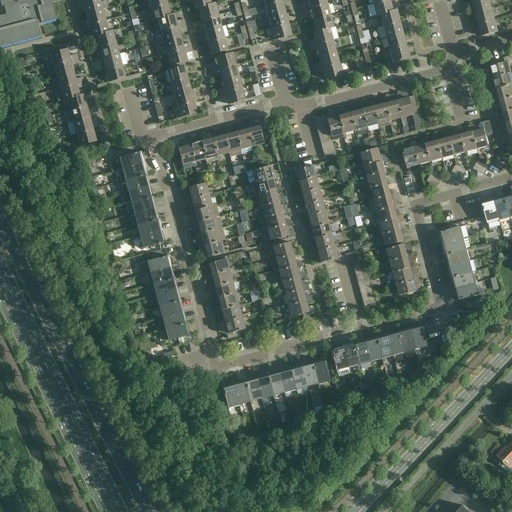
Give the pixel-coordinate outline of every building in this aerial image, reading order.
[(51,3),(58,1),(57,0),(0,0),(2,6),(4,5),(6,14),(0,15),(0,46),(40,36),(37,24),(41,23),(55,19),(51,3)] [(99,0),(90,0),(75,4),(76,8),(83,6),(86,14),(102,9),(108,8),(106,1),(100,2),(99,0)] [(166,0),(148,0),(150,8),(167,4),(166,0)] [(209,0),(183,0),(185,3),(192,2),(194,9),(214,3),(210,4),(209,0)] [(239,0),(241,5),(242,11),(247,10),(245,3),(248,3),(247,0),(239,0)] [(307,0),(310,8),(327,4),(325,0),(307,0)] [(389,0),(387,0),(372,4),(376,16),(379,15),(379,14),(392,11),(389,0)] [(489,0),(475,0),(472,1),(475,12),(492,8),(489,0)] [(282,1),(265,5),(268,17),(285,12),(282,1)] [(214,3),(194,9),(198,8),(201,19),(217,15),(214,3)] [(167,4),(150,8),(154,20),(174,14),(170,15),(167,4)] [(327,4),(310,8),(313,20),(330,15),(327,4)] [(492,8),(475,12),(478,24),(495,19),(492,8)] [(80,23),(81,27),(105,21),(102,9),(86,14),(87,21),(80,23)] [(379,14),(379,15),(382,26),(399,22),(396,10),(392,11),(379,14)] [(285,12),(268,17),(271,28),(288,24),(285,12)] [(174,14),(154,20),(157,19),(161,30),(184,24),(183,19),(176,21),(174,14)] [(217,15),(201,19),(204,31),(220,26),(217,15)] [(312,32),(333,27),(330,15),(313,20),(316,31),(312,32)] [(495,19),(478,24),(481,36),(498,32),(495,19)] [(105,21),(81,27),(83,31),(90,29),(92,37),(112,31),(108,32),(105,21)] [(399,22),(382,26),(386,38),(402,33),(399,22)] [(184,24),(161,30),(154,32),(158,44),(164,42),(180,38),(178,30),(185,28),(184,24)] [(288,24),(271,28),(274,40),(291,36),(288,24)] [(220,26),(204,31),(207,42),(224,38),(220,26)] [(307,42),(308,46),(332,40),(329,28),(333,27),(312,32),(314,40),(307,42)] [(112,31),(92,37),(96,36),(99,47),(115,43),(112,31)] [(402,33),(386,38),(389,49),(405,45),(402,33)] [(180,38),(164,42),(167,54),(191,47),(189,43),(182,45),(180,38)] [(224,38),(207,42),(210,54),(227,50),(224,38)] [(332,40),(308,46),(309,51),(317,49),(318,56),(335,51),(332,40)] [(115,43),(99,47),(102,59),(119,54),(115,43)] [(405,45),(389,49),(392,61),(409,57),(405,45)] [(191,47),(167,54),(170,65),(186,61),(185,53),(192,52),(191,47)] [(50,54),(53,65),(77,59),(76,55),(69,56),(67,49),(50,54)] [(313,65),(314,69),(338,63),(335,51),(318,56),(320,63),(313,65)] [(210,67),(211,71),(235,65),(232,53),(215,57),(217,65),(210,67)] [(119,54),(102,59),(105,71),(122,66),(119,54)] [(77,59),(53,65),(57,77),(73,72),(71,65),(78,63),(77,59)] [(487,77),(493,76),(494,78),(511,74),(508,62),(491,66),(491,64),(488,65),(484,66),(485,70),(492,72),(493,75),(487,77)] [(338,63),(314,69),(315,74),(323,72),(325,79),(341,75),(338,63)] [(235,65),(211,71),(212,75),(220,73),(222,81),(238,76),(235,65)] [(122,66),(105,71),(108,82),(125,78),(122,66)] [(184,66),(167,70),(171,82),(187,78),(184,66)] [(73,72),(57,77),(60,89),(84,82),(82,78),(75,80),(73,72)] [(493,76),(487,77),(488,82),(496,84),(496,87),(490,89),(496,87),(497,90),(511,85),(511,75),(511,74),(494,78),(493,76)] [(216,90),(217,94),(241,88),(238,76),(222,81),(223,88),(216,90)] [(187,78),(171,82),(174,94),(190,89),(187,78)] [(84,82),(60,89),(55,90),(58,102),(63,100),(83,95),(83,94),(79,95),(78,89),(85,87),(84,82)] [(496,87),(490,89),(491,93),(498,96),(499,99),(493,101),(499,99),(500,102),(511,98),(511,85),(497,90),(496,87)] [(241,88),(217,94),(219,99),(226,97),(228,104),(244,100),(241,88)] [(190,89),(174,94),(177,105),(193,101),(190,89)] [(402,99),(396,100),(400,118),(401,122),(403,121),(402,117),(412,115),(411,113),(417,111),(413,96),(407,97),(406,91),(403,92),(402,99)] [(390,102),(384,103),(389,121),(388,121),(389,125),(392,124),(391,120),(400,118),(396,100),(394,94),(392,95),(390,102)] [(83,95),(63,100),(67,99),(70,110),(86,106),(83,95)] [(378,105),(373,107),(377,124),(378,128),(380,127),(379,124),(388,121),(389,121),(384,103),(383,98),(380,98),(378,105)] [(499,99),(493,101),(494,105),(501,107),(502,110),(496,112),(502,111),(503,113),(511,110),(511,98),(500,102),(499,99)] [(193,101),(177,105),(180,117),(196,113),(193,101)] [(367,108),(361,110),(365,127),(366,131),(368,131),(367,127),(377,124),(373,107),(371,101),(369,101),(367,108)] [(355,112),(350,113),(354,130),(353,130),(355,134),(357,134),(356,130),(365,127),(361,110),(359,104),(357,104),(355,112)] [(86,106),(70,110),(63,112),(66,124),(73,122),(90,118),(86,106)] [(344,115),(338,116),(342,133),(342,134),(343,137),(345,137),(344,133),(353,130),(354,130),(350,113),(348,107),(346,108),(344,115)] [(326,119),(325,114),(326,119),(327,124),(329,129),(330,134),(331,139),(332,140),(334,140),(333,136),(342,134),(342,133),(338,116),(336,110),(334,111),(332,118),(326,119)] [(502,111),(496,112),(497,117),(504,119),(505,122),(499,124),(505,122),(506,125),(511,123),(511,110),(503,113),(502,111)] [(325,114),(313,117),(314,122),(326,119),(325,114)] [(90,118),(73,122),(76,134),(93,129),(90,118)] [(246,123),(245,123),(253,151),(255,150),(254,146),(264,144),(261,135),(268,133),(264,118),(255,120),(253,128),(247,129),(246,123)] [(326,119),(314,122),(316,127),(327,124),(326,119)] [(489,120),(484,122),(480,123),(478,130),(475,131),(473,125),(475,131),(472,132),(476,149),(488,146),(486,136),(493,134),(489,120)] [(505,122),(499,124),(500,128),(508,131),(508,134),(502,135),(502,136),(508,134),(509,136),(511,135),(511,123),(506,125),(505,122)] [(234,126),(236,133),(235,133),(240,150),(241,154),(253,151),(245,123),(243,124),(241,131),(236,132),(234,126)] [(327,124),(316,127),(317,132),(329,129),(327,124)] [(461,128),(463,134),(461,135),(465,152),(476,149),(472,132),(475,131),(473,125),(468,126),(466,133),(463,134),(461,128)] [(222,129),(224,136),(229,153),(228,153),(229,157),(241,154),(240,150),(235,133),(236,133),(234,126),(232,127),(230,134),(224,136),(222,129)] [(450,131),(451,137),(449,138),(453,155),(465,152),(461,135),(463,134),(461,128),(457,129),(455,136),(452,137),(450,131)] [(93,129),(76,134),(80,146),(96,141),(93,129)] [(211,132),(210,132),(212,139),(217,156),(218,160),(220,159),(219,156),(228,153),(229,157),(228,153),(229,153),(224,136),(222,129),(220,130),(218,137),(213,139),(211,132)] [(329,129),(317,132),(318,137),(330,134),(329,129)] [(438,134),(440,140),(437,141),(442,158),(453,155),(449,138),(451,137),(450,131),(445,132),(443,139),(440,140),(438,134)] [(199,135),(200,142),(206,163),(208,163),(207,159),(217,156),(218,160),(217,156),(212,139),(210,132),(208,133),(207,140),(201,142),(199,135)] [(330,134),(318,137),(320,142),(331,139),(330,134)] [(427,137),(428,143),(426,144),(430,161),(442,158),(437,141),(440,140),(438,134),(434,135),(432,143),(428,143),(427,137)] [(508,134),(502,136),(504,140),(511,142),(511,145),(505,147),(511,145),(511,147),(511,135),(509,136),(508,134)] [(188,138),(187,138),(195,166),(197,166),(196,162),(205,159),(206,163),(200,142),(199,135),(197,136),(195,143),(189,145),(188,138)] [(415,140),(416,147),(414,147),(418,164),(430,161),(426,144),(428,143),(427,137),(422,138),(420,146),(417,146),(415,140)] [(195,166),(187,138),(185,139),(183,147),(177,148),(183,169),(185,169),(184,165),(193,162),(194,166),(195,166)] [(331,139),(320,142),(321,147),(333,144),(332,140),(331,139)] [(416,147),(415,140),(410,142),(409,148),(402,150),(408,171),(410,171),(409,167),(418,164),(414,147),(416,147)] [(333,144),(321,147),(322,152),(334,149),(333,144)] [(360,165),(381,160),(382,162),(388,160),(387,156),(380,154),(378,148),(357,153),(357,156),(361,155),(364,164),(360,165)] [(334,149),(322,152),(324,158),(336,155),(334,149)] [(143,163),(140,151),(124,156),(123,153),(112,155),(113,159),(119,157),(122,169),(143,163)] [(479,158),(476,163),(486,169),(490,164),(479,158)] [(254,160),(244,163),(246,172),(256,169),(254,160)] [(381,160),(360,165),(360,167),(364,166),(367,175),(363,176),(363,177),(384,171),(385,174),(391,172),(390,167),(383,166),(382,162),(388,160),(382,162),(381,160)] [(143,163),(122,169),(125,180),(146,174),(143,163)] [(486,169),(476,163),(473,168),(483,175),(486,169)] [(450,174),(455,178),(461,167),(456,164),(450,174)] [(296,176),(297,179),(297,181),(319,176),(318,174),(315,175),(312,165),(295,170),(294,167),(288,169),(289,174),(296,176)] [(251,183),(272,178),(272,180),(278,178),(277,174),(270,172),(269,166),(247,172),(248,174),(252,173),(254,182),(251,183)] [(461,167),(455,178),(461,181),(467,170),(461,167)] [(345,170),(339,171),(342,183),(348,181),(347,178),(348,178),(345,170)] [(433,170),(430,175),(441,181),(444,176),(433,170)] [(384,171),(363,177),(364,179),(367,178),(370,187),(366,188),(387,183),(388,185),(394,183),(393,179),(386,177),(385,174),(391,172),(385,174),(384,171)] [(146,174),(125,180),(128,191),(150,185),(146,174)] [(441,181),(430,175),(427,181),(438,187),(441,181)] [(297,181),(297,179),(291,181),(292,186),(299,187),(300,191),(300,193),(322,187),(322,185),(318,186),(315,177),(319,176),(297,181)] [(404,179),(408,195),(415,193),(411,177),(404,179)] [(272,178),(251,183),(251,185),(255,184),(257,193),(254,194),(254,195),(275,189),(275,192),(282,190),(280,186),(273,184),(272,180),(272,178)] [(184,200),(212,194),(211,191),(207,192),(205,183),(181,189),(182,191),(189,193),(190,199),(184,200)] [(387,183),(366,188),(367,190),(371,189),(373,199),(369,200),(390,194),(391,197),(397,195),(396,191),(389,189),(388,185),(394,184),(394,183),(388,185),(387,183)] [(150,185),(128,191),(131,202),(153,197),(150,185)] [(300,193),(300,191),(294,192),(295,197),(302,199),(303,203),(304,205),(325,199),(325,197),(321,198),(318,189),(322,188),(322,187),(300,193)] [(275,189),(254,195),(254,197),(258,196),(260,205),(257,206),(257,207),(278,201),(278,203),(285,202),(283,197),(276,195),(275,192),(275,189)] [(212,194),(184,200),(185,203),(192,205),(193,210),(187,212),(215,205),(214,203),(210,204),(208,195),(212,194)] [(390,194),(369,200),(370,202),(374,201),(376,210),(372,211),(400,204),(399,202),(392,200),(391,197),(397,195),(391,197),(390,194)] [(504,196),(493,199),(499,220),(510,217),(504,196)] [(153,197),(131,202),(134,214),(156,208),(153,197)] [(304,205),(303,203),(297,204),(298,209),(305,211),(306,214),(307,216),(328,211),(328,208),(324,210),(321,200),(325,199),(304,205)] [(499,220),(493,199),(482,202),(488,224),(499,220)] [(278,201),(257,207),(257,208),(261,207),(264,216),(260,217),(260,218),(281,212),(282,215),(288,213),(286,209),(279,207),(278,203),(278,201)] [(400,204),(372,211),(373,214),(377,213),(379,222),(375,223),(403,216),(402,214),(395,212),(394,206),(400,205),(400,204)] [(215,205),(187,212),(188,214),(195,216),(197,222),(190,224),(191,224),(218,217),(215,205)] [(156,208),(134,214),(137,225),(159,219),(156,208)] [(307,216),(306,214),(300,216),(301,220),(308,222),(309,226),(310,228),(328,223),(344,219),(342,212),(336,214),(338,218),(327,221),(325,212),(328,211),(307,216)] [(281,212),(260,218),(260,220),(264,219),(267,228),(263,229),(263,230),(284,224),(285,226),(291,225),(290,220),(282,218),(282,215),(281,212)] [(403,216),(375,223),(376,225),(380,224),(382,233),(378,234),(379,235),(400,229),(406,227),(406,225),(402,224),(398,223),(397,217),(403,216)] [(218,217),(191,224),(191,226),(198,228),(200,233),(194,235),(194,236),(221,228),(218,217)] [(159,219),(137,225),(140,236),(162,230),(159,219)] [(310,228),(309,226),(303,228),(304,232),(312,234),(312,238),(313,240),(334,234),(334,232),(330,233),(328,223),(310,228)] [(241,224),(235,225),(239,236),(244,235),(241,224)] [(284,224),(263,230),(264,231),(267,230),(270,240),(287,236),(287,238),(294,236),(293,231),(286,229),(285,226),(284,224)] [(438,233),(441,244),(463,238),(460,227),(449,230),(438,233)] [(224,240),(221,229),(221,228),(194,236),(194,238),(202,240),(203,245),(197,247),(224,240)] [(400,229),(379,235),(379,237),(383,235),(386,245),(409,239),(409,237),(401,235),(400,229)] [(162,230),(140,236),(143,248),(165,242),(162,230)] [(313,240),(312,238),(306,239),(307,244),(315,246),(316,249),(316,252),(337,246),(337,244),(333,245),(331,236),(334,235),(334,234),(313,240)] [(463,238),(441,244),(445,255),(466,249),(463,238)] [(224,240),(197,247),(198,249),(205,251),(207,257),(228,251),(227,249),(223,250),(221,241),(224,240)] [(358,241),(352,242),(354,251),(360,250),(358,241)] [(273,249),(275,258),(292,254),(293,256),(299,255),(298,250),(291,248),(289,242),(268,247),(269,250),(273,249)] [(386,261),(413,254),(413,252),(406,250),(404,244),(383,250),(383,252),(387,251),(390,260),(386,261)] [(316,252),(316,249),(309,251),(311,255),(318,257),(319,263),(341,257),(340,255),(336,256),(334,247),(338,246),(337,246),(316,252)] [(466,249),(445,255),(447,266),(469,261),(466,249)] [(292,254),(275,258),(271,259),(272,261),(276,260),(278,270),(296,265),(296,268),(303,266),(301,261),(294,259),(293,256),(292,254)] [(351,258),(352,263),(364,260),(363,254),(351,258)] [(413,254),(386,261),(386,264),(390,262),(393,272),(389,273),(416,266),(416,264),(409,262),(407,256),(413,255),(413,254)] [(146,261),(150,273),(171,267),(168,255),(146,261)] [(205,276),(211,275),(229,270),(233,269),(232,267),(228,268),(226,259),(202,265),(202,267),(210,269),(211,275),(205,276)] [(364,260),(352,263),(353,268),(365,265),(364,260)] [(469,261),(447,266),(451,278),(472,272),(469,261)] [(296,265),(278,270),(274,271),(275,273),(279,272),(281,281),(299,277),(299,279),(306,278),(304,273),(297,271),(296,268),(296,265)] [(365,265),(353,268),(355,273),(367,270),(365,265)] [(416,266),(389,273),(389,275),(393,274),(396,284),(392,285),(419,277),(419,275),(412,273),(410,268),(416,266)] [(171,267),(150,273),(153,284),(174,278),(171,267)] [(211,275),(205,276),(206,279),(213,281),(214,286),(208,288),(214,287),(232,282),(236,281),(235,279),(231,280),(229,271),(233,270),(233,269),(229,270),(211,275)] [(367,270),(355,273),(356,278),(368,275),(367,270)] [(472,272),(451,278),(454,289),(475,283),(472,272)] [(368,275),(356,278),(357,283),(369,280),(368,275)] [(299,277),(281,281),(277,282),(278,285),(282,284),(284,293),(302,288),(302,291),(309,289),(307,284),(300,283),(299,279),(299,277)] [(419,277),(392,285),(393,287),(396,286),(399,295),(423,289),(422,287),(415,285),(413,279),(420,278),(419,277)] [(174,278),(153,284),(156,295),(177,290),(177,289),(174,278)] [(369,280),(357,283),(359,288),(371,285),(369,280)] [(214,287),(208,288),(209,290),(216,292),(217,298),(211,300),(217,298),(235,294),(239,293),(238,291),(234,292),(232,282),(236,281),(232,282),(214,287)] [(475,283),(454,289),(457,300),(478,294),(475,283)] [(371,285),(359,288),(360,293),(372,290),(371,285)] [(302,288),(284,293),(281,294),(281,296),(285,295),(287,304),(305,300),(306,302),(312,301),(311,296),(303,294),(302,291),(302,288)] [(177,290),(156,295),(159,306),(180,301),(180,300),(177,289),(177,290)] [(258,289),(248,291),(251,303),(261,300),(258,289)] [(372,290),(360,293),(362,298),(373,295),(372,290)] [(217,298),(211,300),(212,302),(219,304),(220,310),(214,311),(214,312),(220,310),(238,305),(242,304),(241,302),(237,303),(235,294),(239,293),(235,294),(217,298)] [(373,295),(362,298),(363,303),(375,300),(373,295)] [(180,301),(159,306),(162,317),(183,312),(184,312),(180,300),(180,301)] [(305,300),(287,304),(284,305),(284,308),(288,307),(291,316),(307,312),(308,314),(315,312),(314,308),(306,306),(306,303),(312,301),(306,302),(305,300)] [(375,300),(363,303),(364,309),(376,305),(375,300)] [(220,310),(214,312),(215,314),(222,316),(224,321),(217,323),(241,317),(245,316),(245,314),(241,315),(238,305),(242,304),(238,305),(220,310)] [(183,312),(162,317),(165,329),(187,323),(184,312),(183,312)] [(241,317),(217,323),(218,325),(225,327),(229,339),(240,336),(239,330),(244,329),(241,317),(245,316),(241,317)] [(187,323),(165,329),(168,340),(190,334),(187,323)] [(420,324),(409,327),(415,349),(426,346),(420,324)] [(409,327),(398,330),(404,352),(415,349),(409,327)] [(398,330),(386,333),(392,355),(404,352),(398,330)] [(386,333),(375,336),(381,358),(392,355),(386,333)] [(375,336),(364,339),(370,361),(381,358),(375,336)] [(364,339),(353,342),(359,364),(370,361),(364,339)] [(353,342),(342,345),(348,367),(359,364),(353,342)] [(348,367),(342,345),(330,348),(336,370),(348,367)] [(323,358),(311,362),(317,383),(329,380),(323,358)] [(311,362),(300,365),(306,386),(317,383),(311,362)] [(300,365),(289,368),(295,389),(306,386),(300,365)] [(289,368),(278,371),(284,392),(295,389),(289,368)] [(278,371),(267,374),(272,395),(284,392),(278,371)] [(267,374),(255,377),(261,398),(272,395),(267,374)] [(255,377),(244,380),(250,401),(261,398),(255,377)] [(244,380),(233,383),(239,404),(250,401),(244,380)] [(239,404),(233,383),(221,386),(227,407),(239,404)] [(496,455),(504,463),(501,466),(509,473),(511,469),(511,441),(506,447),(505,446),(496,455)]
